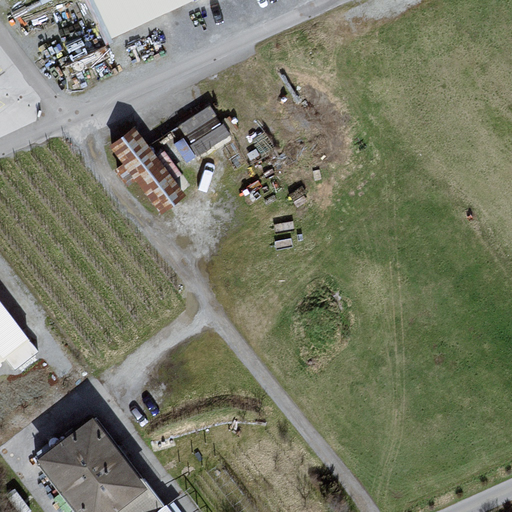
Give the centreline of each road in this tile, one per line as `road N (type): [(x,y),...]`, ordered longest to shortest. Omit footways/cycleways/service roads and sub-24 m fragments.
road 1 (unknown): [(68,118),(376,511)]
road 2 (track): [(330,0),(0,150)]
